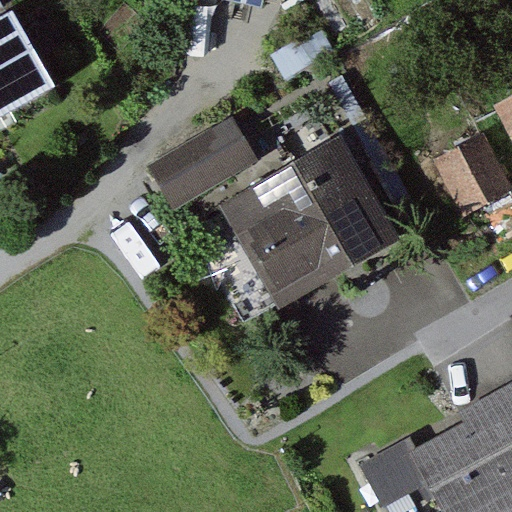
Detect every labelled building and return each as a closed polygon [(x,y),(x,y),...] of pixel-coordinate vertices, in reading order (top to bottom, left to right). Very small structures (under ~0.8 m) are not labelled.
[(43,16),(0,39),(0,137),(85,90),(43,16)] [(511,91),(478,109),(511,176),(511,91)] [(221,129),(156,164),(181,210),(246,175),(221,129)] [(454,222),(504,197),(472,132),(421,157),(454,222)] [(362,136),(232,212),(296,320),(426,244),(362,136)] [(467,511),(511,511),(511,394),(378,463),(401,508),(452,482),(467,511)]
